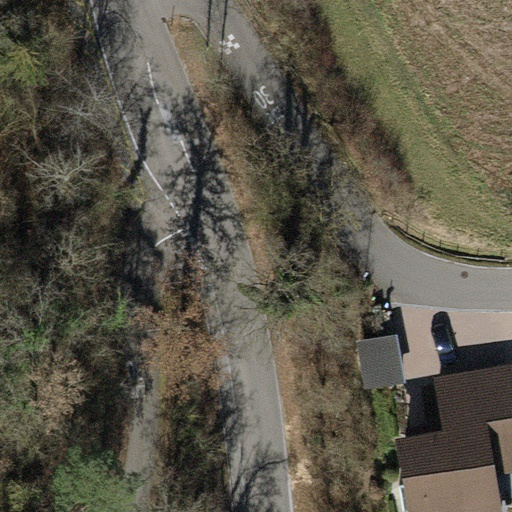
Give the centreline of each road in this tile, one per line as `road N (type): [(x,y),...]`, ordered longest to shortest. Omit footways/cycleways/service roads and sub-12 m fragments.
road 1 (residential): [(128,13),(180,0),(213,10),(374,243),(433,282),(511,284)]
road 2 (residential): [(125,511),(144,443),(148,255),(186,226),(213,222)]
road 3 (tertiary): [(213,222),(252,361),(267,511)]
road 4 (tertiary): [(128,13),(213,222)]
